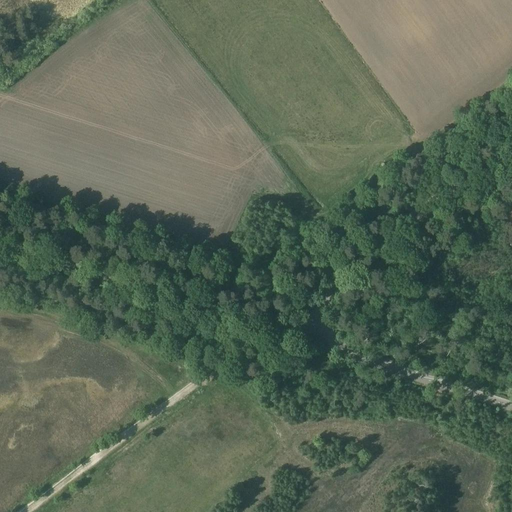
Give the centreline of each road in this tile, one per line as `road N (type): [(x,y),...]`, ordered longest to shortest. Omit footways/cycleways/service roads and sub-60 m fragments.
road 1 (tertiary): [(316,323),(261,324),(0,239)]
road 2 (track): [(26,511),(256,336),(280,329)]
road 3 (unclassified): [(316,323),(330,280),(511,141)]
road 4 (tertiary): [(511,404),(346,351),(316,323)]
